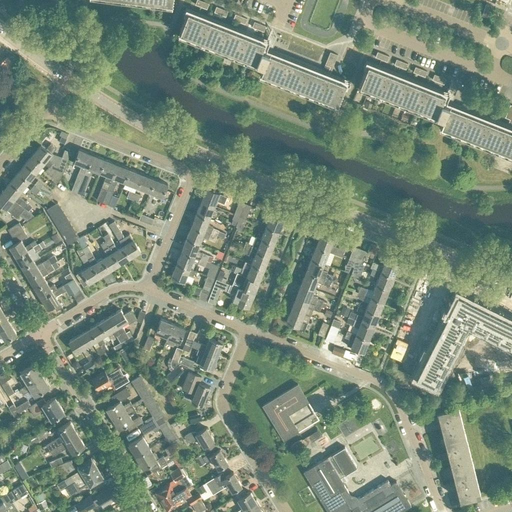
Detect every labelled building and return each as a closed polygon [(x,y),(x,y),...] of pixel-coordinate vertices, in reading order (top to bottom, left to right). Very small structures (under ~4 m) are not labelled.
[(481,14),(486,16),(491,5),(486,2),(481,14)] [(179,31),(263,64),(259,74),(317,97),(318,95),(337,102),(345,81),(326,73),(327,71),(271,49),(273,43),(188,10),(179,31)] [(325,64),(332,67),(337,54),(330,51),(325,64)] [(445,93),(444,93),(368,62),(359,84),(443,117),(439,127),(496,150),(497,147),(511,153),(511,128),(506,126),(507,123),(451,101),(453,96),(445,93)] [(445,93),(453,96),(457,88),(452,78),(445,93)] [(33,153),(44,162),(49,166),(61,175),(68,158),(62,156),(58,165),(48,157),(52,152),(56,147),(50,142),(46,147),(41,143),(40,144),(33,153)] [(71,190),(77,192),(92,153),(80,149),(80,148),(79,148),(74,161),(81,164),(71,190)] [(33,153),(26,162),(37,171),(44,162),(33,153)] [(92,169),(100,172),(105,158),(92,153),(77,192),(82,194),(92,169)] [(96,199),(102,202),(117,163),(105,158),(100,172),(106,174),(96,199)] [(26,162),(18,171),(29,180),(37,171),(26,162)] [(117,163),(102,202),(108,204),(113,191),(112,191),(117,179),(125,181),(130,168),(117,163)] [(61,176),(61,175),(49,166),(45,170),(58,181),(62,176),(61,176)] [(143,173),(130,168),(125,181),(137,186),(143,173)] [(18,171),(10,181),(21,190),(29,180),(18,171)] [(155,178),(143,173),(137,186),(150,191),(155,178)] [(166,182),(155,178),(150,191),(162,196),(167,183),(166,182)] [(39,189),(41,190),(49,196),(52,192),(37,180),(34,184),(39,189)] [(10,181),(3,190),(24,207),(27,204),(28,203),(18,194),(21,190),(10,181)] [(36,193),(39,189),(34,184),(30,189),(36,193)] [(206,187),(201,199),(214,205),(216,199),(224,202),(227,195),(219,192),(206,187)] [(24,207),(3,190),(0,193),(0,203),(10,211),(14,207),(20,212),(19,213),(26,220),(33,215),(28,210),(24,207)] [(126,196),(132,199),(135,192),(129,190),(126,196)] [(201,199),(196,212),(209,217),(214,205),(201,199)] [(239,200),(234,212),(240,214),(245,202),(239,200)] [(47,208),(50,213),(61,207),(58,201),(54,203),(47,208)] [(251,204),(245,202),(240,214),(246,216),(251,204)] [(50,213),(53,218),(64,212),(61,207),(50,213)] [(53,218),(56,223),(67,217),(64,212),(53,218)] [(196,212),(191,225),(216,235),(217,234),(218,230),(219,229),(212,227),(213,225),(207,223),(209,217),(196,212)] [(240,214),(234,212),(232,218),(233,218),(231,223),(236,225),(238,220),(240,214)] [(271,212),(266,225),(279,230),(284,218),(271,212)] [(139,219),(151,224),(154,218),(141,213),(139,219)] [(246,216),(240,214),(238,220),(244,222),(246,216)] [(56,223),(59,228),(70,222),(67,217),(56,223)] [(122,245),(130,257),(140,251),(129,233),(124,236),(114,220),(109,223),(122,245)] [(19,222),(8,228),(13,236),(24,229),(19,222)] [(59,228),(62,233),(73,227),(70,222),(59,228)] [(191,225),(186,237),(199,242),(202,235),(214,240),(216,235),(191,225)] [(266,225),(261,238),(274,243),(279,230),(266,225)] [(62,233),(65,239),(76,232),(73,227),(62,233)] [(24,229),(13,236),(16,242),(9,246),(10,247),(16,256),(32,246),(30,242),(25,245),(21,239),(27,235),(24,229)] [(57,231),(51,235),(55,243),(61,239),(57,231)] [(76,232),(65,239),(68,244),(79,237),(76,232)] [(105,240),(120,263),(130,257),(122,245),(117,248),(108,232),(103,235),(105,240)] [(315,245),(329,250),(341,255),(344,248),(331,243),(333,237),(334,237),(320,232),(315,245)] [(245,240),(243,245),(269,255),(274,243),(261,238),(255,235),(252,242),(245,240)] [(186,237),(181,250),(207,260),(209,254),(196,249),(199,242),(186,237)] [(16,256),(22,266),(34,259),(30,254),(45,245),(42,240),(32,246),(16,256)] [(102,257),(109,269),(120,263),(105,240),(99,243),(106,255),(102,257)] [(88,258),(92,263),(99,276),(109,269),(102,257),(96,261),(86,245),(82,248),(89,258),(88,258)] [(245,260),(264,268),(269,255),(243,245),(243,246),(241,251),(253,256),(251,263),(245,260)] [(315,245),(310,257),(324,262),(329,250),(315,245)] [(353,245),(348,257),(355,260),(360,247),(353,245)] [(360,247),(355,260),(360,262),(365,250),(360,247)] [(84,261),(88,258),(89,258),(82,248),(77,251),(84,261)] [(181,250),(176,262),(195,270),(198,263),(204,265),(207,260),(181,250)] [(22,266),(28,277),(55,260),(52,255),(37,265),(34,259),(22,266)] [(310,257),(305,270),(331,280),(333,275),(333,274),(327,272),(327,271),(321,268),(324,262),(310,257)] [(346,263),(353,265),(355,260),(348,257),(346,263)] [(370,266),(380,270),(393,275),(399,263),(385,257),(382,264),(372,260),(370,266)] [(28,277),(35,287),(46,280),(43,275),(58,265),(55,260),(28,277)] [(236,265),(233,270),(259,281),(264,268),(245,260),(242,267),(236,265)] [(213,277),(216,270),(218,264),(211,261),(208,267),(206,274),(207,275),(213,277)] [(195,270),(176,262),(171,275),(184,280),(187,274),(192,276),(195,270)] [(99,276),(92,263),(76,273),(83,285),(89,282),(99,276)] [(227,278),(223,276),(225,271),(219,269),(216,278),(225,281),(227,278)] [(230,283),(254,293),(259,281),(233,270),(233,271),(237,272),(234,278),(243,282),(241,288),(230,283)] [(305,270),(300,282),(314,288),(317,281),(329,285),(331,280),(305,270)] [(380,270),(375,283),(389,288),(393,275),(380,270)] [(64,275),(67,281),(73,277),(70,272),(64,275)] [(202,287),(209,290),(214,277),(213,277),(207,275),(202,287)] [(56,288),(41,297),(47,307),(47,308),(53,304),(56,309),(62,306),(56,295),(66,289),(69,294),(80,288),(73,277),(67,281),(56,288)] [(216,278),(211,291),(218,293),(220,288),(223,289),(223,288),(235,293),(232,299),(236,300),(236,301),(249,306),(254,293),(230,283),(216,278)] [(35,287),(41,297),(56,288),(54,284),(50,286),(46,280),(35,287)] [(300,282),(296,295),(321,305),(323,299),(317,297),(318,296),(311,294),(314,288),(300,282)] [(375,283),(370,295),(384,301),(389,288),(375,283)] [(365,293),(358,291),(353,289),(351,294),(362,299),(365,293)] [(447,311),(447,312),(467,322),(473,325),(483,305),(457,292),(447,311)] [(368,301),(365,308),(379,313),(384,301),(370,295),(367,294),(365,300),(368,301)] [(296,295),(291,307),(310,315),(313,308),(319,310),(321,305),(296,295)] [(340,312),(347,315),(350,308),(343,305),(340,312)] [(483,305),(473,325),(485,331),(495,311),(483,305)] [(310,315),(291,307),(286,320),(298,325),(297,327),(304,330),(310,315)] [(120,308),(110,315),(124,339),(126,342),(134,338),(129,330),(126,331),(121,324),(127,320),(129,323),(136,318),(131,308),(123,313),(120,308)] [(350,310),(348,315),(374,326),(379,313),(365,308),(362,315),(350,310)] [(495,311),(485,331),(498,337),(508,317),(495,311)] [(0,328),(10,322),(4,312),(0,314),(0,328)] [(447,312),(440,324),(460,334),(467,322),(447,312)] [(358,326),(355,333),(369,338),(374,326),(348,315),(347,316),(342,314),(340,319),(358,326)] [(110,315),(100,321),(107,333),(112,329),(115,335),(116,335),(120,341),(124,339),(110,315)] [(511,319),(508,317),(498,337),(510,344),(511,340),(511,319)] [(165,342),(173,322),(161,318),(155,331),(167,336),(165,342)] [(333,318),(331,323),(338,326),(340,321),(333,318)] [(317,333),(323,336),(329,323),(322,320),(317,333)] [(96,339),(99,344),(104,351),(108,349),(104,342),(105,341),(101,336),(107,333),(100,321),(89,327),(96,339)] [(5,340),(16,333),(10,322),(0,328),(0,334),(1,334),(5,340)] [(173,322),(165,342),(173,345),(174,343),(177,344),(184,327),(173,322)] [(326,336),(333,339),(337,326),(330,324),(326,336)] [(440,324),(434,337),(454,347),(460,334),(440,324)] [(89,327),(79,333),(86,345),(96,339),(89,327)] [(369,338),(355,333),(347,329),(345,336),(349,337),(346,344),(350,346),(364,351),(369,338)] [(469,337),(481,341),(483,332),(471,329),(469,337)] [(185,342),(190,345),(217,355),(222,342),(209,337),(206,344),(193,339),(196,332),(190,330),(185,342)] [(87,370),(93,366),(97,363),(91,352),(86,345),(79,333),(69,340),(76,351),(82,348),(89,361),(83,364),(87,370)] [(143,347),(149,349),(154,337),(148,335),(143,347)] [(434,337),(428,349),(448,359),(454,347),(434,337)] [(104,351),(99,344),(95,347),(100,354),(104,351)] [(217,355),(190,345),(198,348),(196,353),(198,354),(195,362),(212,368),(217,355)] [(344,349),(334,345),(332,351),(342,355),(344,350),(344,349)] [(178,361),(180,355),(182,349),(176,346),(170,361),(170,363),(171,366),(173,367),(179,361),(178,361)] [(428,349),(422,362),(442,372),(448,359),(428,349)] [(194,360),(180,355),(178,361),(179,361),(192,366),(194,360)] [(21,371),(28,383),(42,374),(34,362),(21,371)] [(422,362),(415,374),(435,384),(442,372),(422,362)] [(129,379),(125,372),(123,373),(119,367),(107,374),(105,370),(91,378),(98,389),(105,385),(106,386),(112,382),(115,388),(129,379)] [(182,387),(194,392),(191,400),(202,404),(209,385),(199,381),(201,376),(188,370),(182,387)] [(42,374),(28,383),(19,388),(22,393),(31,388),(35,394),(49,386),(42,374)] [(131,380),(134,385),(143,379),(140,375),(131,380)] [(1,383),(9,395),(14,391),(7,379),(1,383)] [(134,385),(136,389),(145,383),(143,379),(134,385)] [(136,389),(139,393),(148,388),(145,383),(136,389)] [(263,404),(284,438),(297,429),(287,413),(308,400),(304,395),(304,394),(297,383),(263,404)] [(106,407),(112,418),(132,405),(129,401),(123,404),(120,399),(130,393),(126,386),(107,398),(111,404),(106,407)] [(139,393),(142,398),(151,392),(148,388),(139,393)] [(142,398),(144,402),(153,397),(151,392),(142,398)] [(31,404),(28,406),(34,415),(45,408),(51,419),(64,411),(55,396),(45,401),(43,397),(31,404)] [(144,402),(147,407),(156,401),(153,397),(144,402)] [(19,412),(28,406),(31,404),(28,399),(16,406),(19,412)] [(147,407),(150,411),(159,406),(156,401),(147,407)] [(21,415),(19,412),(16,406),(14,403),(8,406),(16,418),(21,415)] [(438,415),(444,438),(465,433),(458,403),(436,408),(438,415)] [(132,405),(112,418),(119,428),(125,424),(129,430),(143,421),(139,415),(132,419),(129,414),(135,410),(132,405)] [(150,411),(153,416),(162,410),(159,406),(150,411)] [(153,416),(154,417),(155,420),(164,415),(162,410),(153,416)] [(155,420),(158,424),(167,419),(164,415),(155,420)] [(9,422),(6,417),(1,420),(4,425),(9,422)] [(158,424),(155,420),(154,417),(139,426),(144,433),(147,431),(153,428),(154,430),(159,427),(158,424)] [(158,424),(159,427),(161,429),(170,423),(167,419),(158,424)] [(49,449),(56,445),(77,432),(70,420),(57,428),(61,434),(46,444),(49,449)] [(161,429),(163,433),(172,428),(170,423),(161,429)] [(215,445),(212,440),(214,439),(206,426),(196,432),(195,431),(189,431),(184,434),(189,441),(197,436),(203,446),(203,445),(206,450),(215,445)] [(26,440),(29,445),(49,433),(46,428),(26,440)] [(163,433),(166,438),(175,432),(172,428),(163,433)] [(308,435),(311,440),(321,434),(318,429),(308,435)] [(84,444),(77,432),(56,445),(59,450),(68,445),(72,452),(84,444)] [(175,432),(166,438),(171,446),(180,440),(175,432)] [(444,438),(452,468),(473,463),(465,433),(444,438)] [(128,443),(135,455),(149,446),(142,434),(128,443)] [(303,438),(306,444),(311,440),(308,435),(303,438)] [(301,438),(291,444),(294,451),(305,444),(301,438)] [(56,445),(49,449),(53,454),(59,450),(56,445)] [(164,448),(171,459),(176,457),(169,445),(164,448)] [(305,469),(303,470),(311,484),(320,497),(328,511),(397,511),(407,506),(411,504),(407,498),(402,501),(390,483),(388,478),(356,498),(351,495),(340,477),(357,466),(344,445),(305,469)] [(149,446),(135,455),(143,467),(148,464),(153,471),(167,462),(163,454),(158,457),(156,453),(153,453),(149,446)] [(202,456),(206,461),(212,458),(218,468),(228,462),(219,448),(211,453),(210,451),(202,456)] [(195,457),(199,465),(205,462),(201,454),(195,457)] [(49,461),(52,466),(63,462),(60,456),(49,461)] [(78,470),(67,477),(70,483),(97,467),(95,462),(96,462),(93,458),(92,458),(91,457),(78,465),(83,473),(81,474),(78,470)] [(8,458),(0,462),(4,469),(12,465),(8,458)] [(24,469),(19,460),(13,464),(19,472),(24,469)] [(473,463),(452,468),(459,498),(481,493),(473,463)] [(162,500),(185,486),(191,483),(185,475),(179,466),(170,472),(175,481),(179,478),(181,481),(179,482),(179,481),(171,486),(169,482),(164,485),(164,487),(156,491),(160,498),(162,500)] [(70,483),(67,477),(56,484),(59,489),(65,485),(69,492),(72,493),(80,488),(79,486),(83,484),(87,481),(90,485),(104,477),(103,475),(104,475),(101,470),(100,471),(97,467),(70,483)] [(241,484),(233,471),(225,476),(222,471),(213,477),(205,482),(209,488),(212,493),(227,484),(232,490),(241,484)] [(390,483),(402,501),(407,498),(396,480),(390,483)] [(0,511),(10,511),(6,505),(28,492),(22,483),(3,495),(6,499),(0,502),(0,511)] [(206,490),(202,483),(197,487),(200,493),(206,490)] [(185,486),(162,500),(163,503),(167,509),(175,505),(176,505),(181,502),(179,498),(189,492),(185,486)] [(102,505),(115,496),(114,495),(115,493),(113,491),(112,491),(110,487),(93,497),(90,493),(78,501),(67,508),(69,511),(87,511),(86,509),(99,501),(102,505)] [(243,511),(258,503),(250,491),(246,493),(244,488),(235,494),(242,506),(233,511),(243,511)] [(188,498),(191,503),(202,497),(199,491),(188,498)] [(48,505),(45,498),(37,502),(40,509),(48,505)] [(192,504),(197,511),(206,507),(201,499),(192,504)] [(29,510),(27,511),(29,511),(36,508),(37,507),(35,503),(28,507),(29,510)] [(262,511),(258,503),(243,511),(262,511)]
